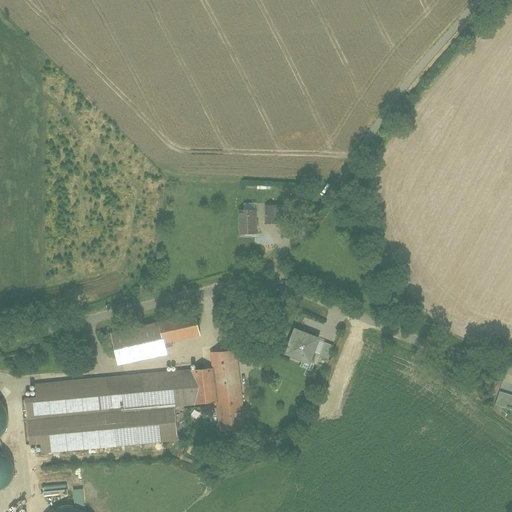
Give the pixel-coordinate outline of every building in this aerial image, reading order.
[(265,206),(266,223),(289,222),(288,207),(309,205),(307,184),(287,186),(288,204),(265,206)] [(259,208),(241,208),(241,233),(259,233),(259,208)] [(196,311),(110,330),(118,366),(168,355),(166,345),(202,337),(196,311)] [(323,336),(296,327),(287,353),(313,362),(323,336)] [(38,397),(26,399),(31,446),(43,445),(44,454),(179,441),(176,408),(217,404),(220,433),(245,431),(237,351),(211,353),(212,366),(37,383),(38,397)] [(497,406),(511,408),(511,394),(500,392),(497,406)] [(8,418),(7,409),(3,401),(0,397),(0,435),(2,434),(6,427),(8,418)] [(15,471),(15,464),(13,458),(9,452),(3,448),(0,447),(0,487),(3,487),(8,483),(13,478),(15,471)] [(45,496),(68,495),(68,485),(44,487),(45,496)] [(93,511),(85,506),(75,503),(64,503),(53,507),(46,511),(93,511)]
